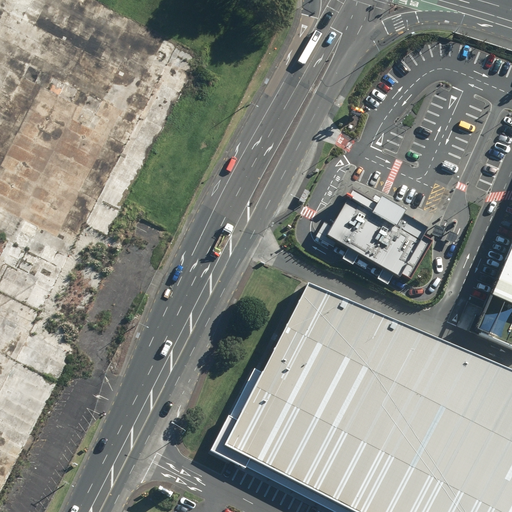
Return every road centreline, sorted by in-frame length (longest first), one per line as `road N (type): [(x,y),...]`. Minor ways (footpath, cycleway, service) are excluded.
road 1 (secondary): [(231,237),(93,511)]
road 2 (primary): [(511,17),(472,11),(399,24),(329,85)]
road 3 (secondary): [(231,237),(243,187),(311,51)]
road 4 (secondary): [(329,85),(267,200),(231,237)]
